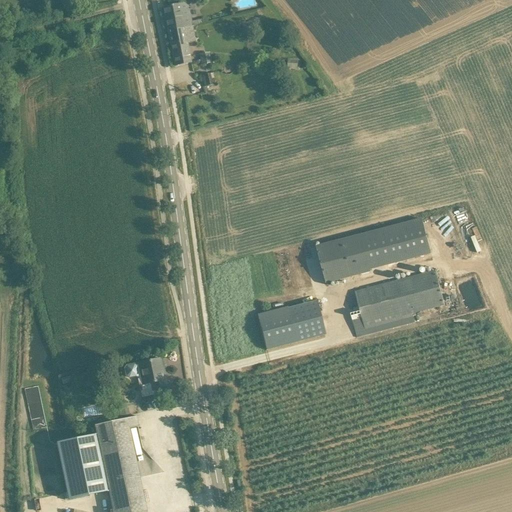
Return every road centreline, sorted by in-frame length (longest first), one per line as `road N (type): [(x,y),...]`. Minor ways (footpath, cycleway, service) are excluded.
road 1 (secondary): [(222,511),(138,0)]
road 2 (track): [(511,336),(495,313),(199,375)]
